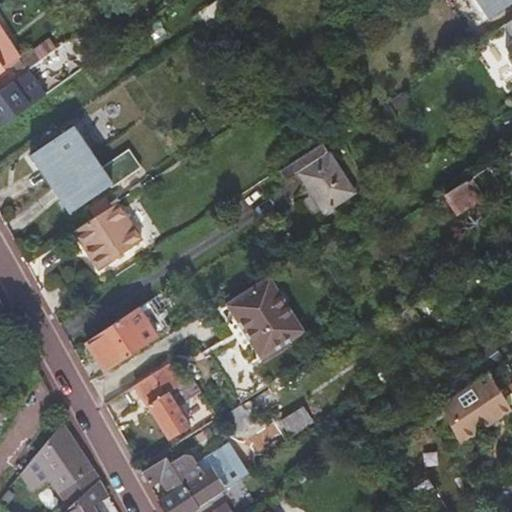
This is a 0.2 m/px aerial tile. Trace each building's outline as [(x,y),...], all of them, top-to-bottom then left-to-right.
[(511,0),(484,0),(490,8),(495,15),(511,2),(511,0)] [(0,89),(28,71),(0,29),(0,89)] [(0,89),(0,123),(2,125),(30,105),(20,93),(67,59),(58,47),(28,71),(0,89)] [(309,104),(320,120),(323,125),(333,118),(330,113),(319,97),(309,104)] [(111,183),(73,127),(31,155),(70,211),(111,183)] [(311,149),(279,169),(287,181),(300,173),(324,212),(353,192),(322,142),(311,149)] [(470,184),(449,196),(461,217),(482,204),(470,184)] [(117,202),(75,230),(86,246),(100,268),(142,240),(128,219),(117,202)] [(299,245),(291,232),(281,238),(290,252),(299,245)] [(55,281),(71,304),(99,286),(84,262),(55,281)] [(301,330),(269,280),(221,309),(254,360),(301,330)] [(150,299),(87,339),(106,369),(169,329),(150,299)] [(191,374),(202,389),(209,385),(203,377),(209,373),(205,367),(199,370),(187,351),(169,362),(181,380),(191,374)] [(169,362),(136,383),(170,438),(190,425),(177,405),(202,389),(191,374),(181,380),(169,362)] [(455,398),(452,400),(441,408),(444,414),(457,442),(475,430),(477,433),(511,412),(488,375),(477,382),(471,373),(449,389),(455,398)] [(228,413),(236,427),(257,414),(248,400),(228,413)] [(0,423),(8,413),(0,406),(0,423)] [(314,421),(305,407),(283,421),(291,435),(314,421)] [(68,430),(55,428),(34,455),(71,506),(97,481),(99,479),(91,466),(82,452),(68,430)] [(186,483),(200,505),(204,502),(250,471),(253,470),(234,439),(200,460),(195,451),(188,450),(172,460),(173,461),(186,483)] [(161,460),(143,471),(151,485),(169,474),(177,488),(160,499),(166,510),(167,511),(189,511),(200,505),(186,483),(173,461),(172,460),(169,455),(161,460)] [(97,481),(71,506),(64,511),(97,511),(95,508),(107,499),(97,481)] [(393,511),(420,511),(409,499),(407,501),(393,511)]
